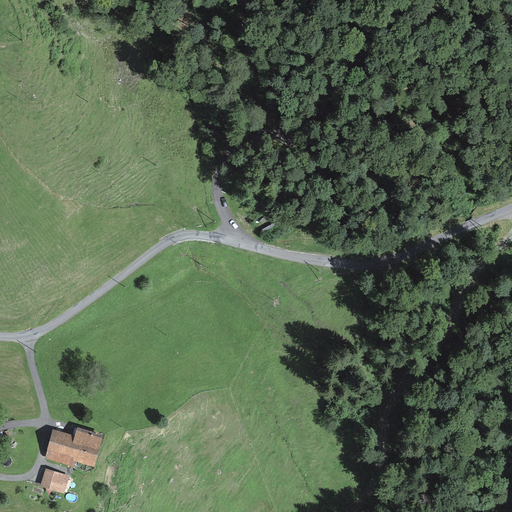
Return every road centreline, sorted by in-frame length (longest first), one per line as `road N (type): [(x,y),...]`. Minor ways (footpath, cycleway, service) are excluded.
road 1 (unclassified): [(0,336),(51,326),(175,237),(365,263),(511,209)]
road 2 (track): [(344,511),(371,486),(393,394),(430,349),(479,264),(511,237)]
road 3 (track): [(240,243),(219,199),(224,160),(244,141),(338,99),(380,0)]
road 4 (track): [(0,477),(27,475),(43,449),(45,414),(26,336)]
